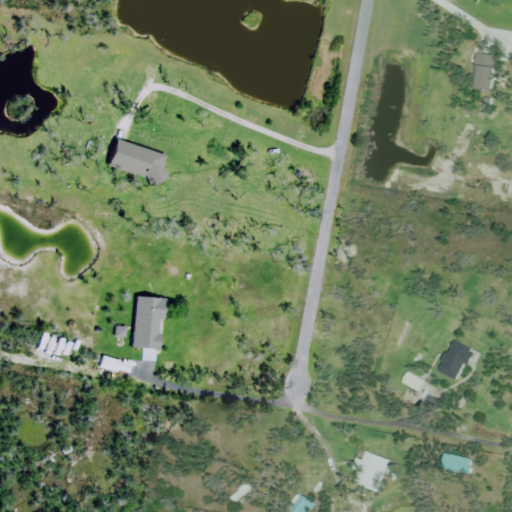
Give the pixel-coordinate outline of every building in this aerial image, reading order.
[(473,92),(491,92),(491,57),(473,57),(473,92)] [(105,169),(159,183),(167,155),(113,141),(105,169)] [(158,350),(160,298),(132,297),(130,349),(158,350)] [(472,351),(452,341),(436,372),(457,382),(472,351)] [(425,382),(408,373),(402,384),(419,393),(425,382)] [(368,485),(383,462),(368,453),(354,476),(368,485)]
